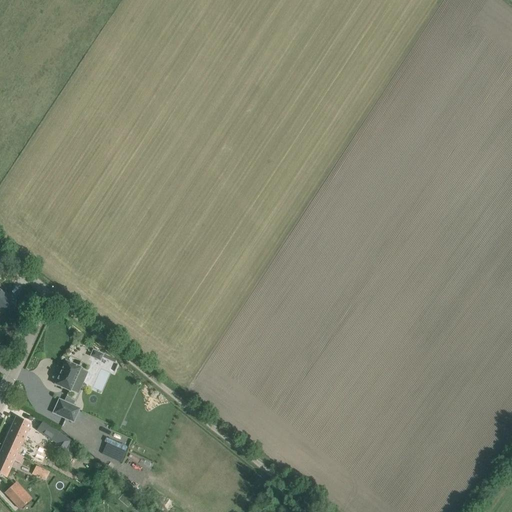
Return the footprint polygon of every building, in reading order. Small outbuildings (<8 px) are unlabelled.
[(0,314),(11,300),(0,291),(0,314)] [(87,373),(80,370),(80,368),(65,361),(55,385),(70,391),(70,390),(78,393),(87,373)] [(80,409),(59,400),(53,413),(73,423),(80,409)] [(31,424),(25,422),(16,417),(2,447),(17,454),(31,424)] [(70,441),(42,422),(37,430),(57,444),(55,445),(64,451),(70,441)] [(106,439),(101,454),(121,462),(127,446),(106,439)] [(23,457),(17,454),(2,447),(0,451),(0,475),(6,478),(14,461),(20,464),(23,457)] [(33,458),(48,465),(53,452),(48,450),(47,451),(38,447),(33,458)] [(36,466),(32,474),(45,481),(49,473),(36,466)] [(4,493),(20,510),(30,501),(15,484),(4,493)]
